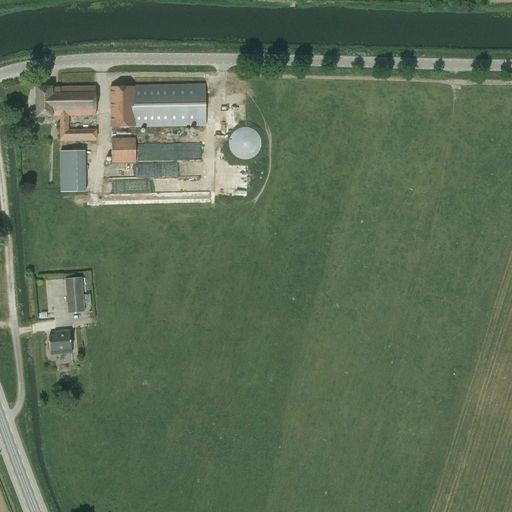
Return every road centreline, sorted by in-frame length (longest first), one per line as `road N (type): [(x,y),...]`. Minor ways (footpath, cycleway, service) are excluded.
road 1 (tertiary): [(0,75),(114,58),(511,65)]
road 2 (track): [(15,334),(0,168)]
